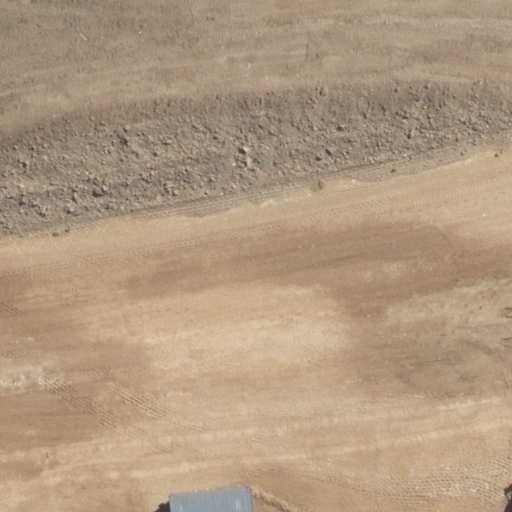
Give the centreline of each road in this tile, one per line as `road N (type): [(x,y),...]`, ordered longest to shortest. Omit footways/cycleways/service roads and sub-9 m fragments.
road 1 (tertiary): [(511,297),(0,435)]
road 2 (tertiary): [(511,455),(310,511)]
